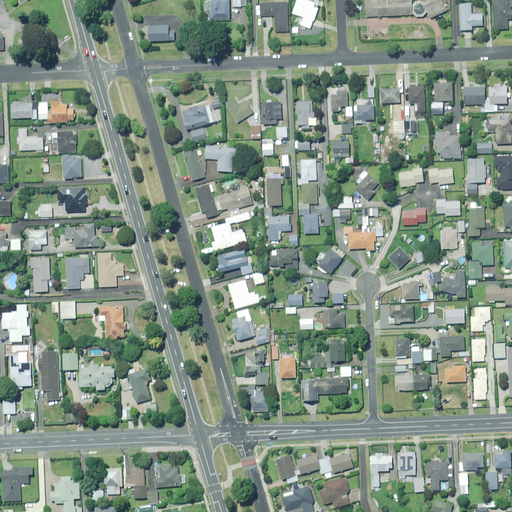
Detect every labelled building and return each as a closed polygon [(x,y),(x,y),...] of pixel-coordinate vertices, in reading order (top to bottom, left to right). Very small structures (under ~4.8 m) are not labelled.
[(210,0),(211,1),(214,1),(214,10),(211,10),(211,20),(232,20),(232,0),(210,0)] [(300,0),(295,13),(306,18),(303,25),(314,29),(322,9),(317,7),(320,0),(319,0),(300,0)] [(414,3),(413,0),(371,0),(366,0),(367,16),(414,14),(415,15),(416,16),(417,16),(418,17),(419,17),(420,17),(421,17),(422,17),(423,17),(424,17),(424,16),(425,16),(426,15),(427,14),(427,13),(430,18),(447,9),(442,0),(425,0),(423,1),(422,0),(421,0),(420,0),(419,0),(418,0),(417,1),(416,1),(415,2),(414,3)] [(511,0),(498,0),(499,1),(493,1),(495,29),(509,29),(508,19),(511,18),(511,0)] [(291,31),(290,2),(263,3),(263,16),(278,16),(278,32),(291,31)] [(473,15),(472,3),(459,4),(461,30),(473,29),(473,26),(483,25),(482,14),(473,15)] [(174,31),(173,25),(151,26),(152,41),(178,40),(178,31),(174,31)] [(445,101),(454,100),(454,83),(435,83),(436,101),(433,101),(433,113),(445,113),(445,101)] [(497,88),(491,88),(490,103),(508,103),(509,86),(497,85),(497,88)] [(425,86),(409,86),(409,104),(419,104),(419,111),(426,111),(425,86)] [(466,97),(464,97),(464,104),(486,104),(486,86),(464,87),(464,92),(466,92),(466,97)] [(401,102),(400,87),(381,88),(382,103),(401,102)] [(347,106),(348,106),(348,90),(337,90),(337,94),(334,94),(334,111),(342,111),(342,106),(347,106)] [(242,103),(238,97),(228,103),(240,123),(258,112),(249,98),(242,103)] [(73,104),(65,104),(65,99),(54,99),(54,105),(54,115),(51,115),(51,123),(71,123),(71,120),(79,120),(79,108),(73,109),(73,104)] [(311,101),(300,101),(300,124),(315,124),(315,119),(318,119),(318,112),(316,112),(316,104),(311,104),(311,101)] [(50,119),(51,103),(42,102),(42,109),(41,119),(50,119)] [(189,132),(224,119),(221,110),(215,112),(213,104),(209,105),(208,102),(193,107),(195,112),(188,114),(191,122),(186,123),(189,132)] [(285,119),(284,102),(263,103),(264,125),(281,124),(280,119),(285,119)] [(40,119),(40,109),(36,109),(36,104),(14,104),(15,119),(34,118),(34,119),(40,119)] [(375,119),(374,104),(355,105),(356,123),(366,123),(366,120),(375,119)] [(511,143),(511,119),(485,119),(485,132),(497,132),(497,143),(511,143)] [(413,121),(407,120),(407,131),(416,131),(416,123),(413,123),(413,121)] [(351,133),(351,126),(354,126),(354,123),(350,123),(345,123),(345,133),(351,133)] [(264,139),(264,126),(255,126),(255,139),(264,139)] [(291,137),(290,127),(279,127),(280,138),(291,137)] [(30,129),(22,129),(22,138),(20,138),(20,145),(22,145),(22,150),(39,150),(39,152),(47,152),(47,137),(30,137),(30,129)] [(80,153),(79,135),(79,131),(60,132),(61,153),(80,153)] [(452,135),(452,132),(437,132),(437,147),(438,147),(438,153),(441,153),(441,158),(462,158),(462,136),(452,135)] [(349,142),(344,142),(344,139),(336,139),(336,142),(336,153),(336,157),(345,157),(345,153),(349,153),(349,142)] [(484,143),(484,139),(478,139),(478,153),(493,153),(493,143),(484,143)] [(277,155),(276,140),(265,140),(266,156),(277,155)] [(298,140),(298,149),(301,149),(301,150),(314,150),(314,140),(298,140)] [(239,148),(209,146),(208,159),(221,160),(220,171),(235,172),(235,162),(239,162),(239,148)] [(205,154),(203,148),(186,153),(194,181),(208,177),(202,155),(205,154)] [(511,154),(511,155),(496,155),(496,158),(494,158),(494,167),(497,167),(497,171),(502,171),(502,176),(496,176),(496,179),(495,179),(495,187),(502,187),(502,190),(511,189),(511,154)] [(73,157),(73,155),(66,155),(67,179),(76,179),(76,177),(87,177),(86,157),(73,157)] [(487,182),(486,159),(468,159),(469,184),(467,184),(468,195),(478,195),(478,182),(487,182)] [(321,204),(320,160),(304,160),(305,179),(301,179),(301,185),(305,185),(306,204),(321,204)] [(0,183),(12,183),(12,166),(0,165),(0,183)] [(425,181),(424,168),(414,169),(414,171),(400,173),(402,187),(417,185),(417,182),(425,181)] [(439,170),(439,168),(429,169),(431,183),(440,182),(440,184),(455,183),(454,169),(439,170)] [(377,192),(374,189),(380,182),(365,170),(356,181),(361,184),(357,189),(367,198),(370,200),(377,192)] [(282,178),(282,174),(270,175),(271,206),(285,205),(285,178),(282,178)] [(243,212),(242,208),(253,205),(247,181),(236,184),(238,192),(221,196),(225,211),(231,209),(233,215),(243,212)] [(221,215),(212,185),(198,189),(205,213),(207,213),(209,219),(221,215)] [(90,211),(89,187),(61,188),(61,201),(68,201),(68,212),(90,211)] [(354,208),(354,196),(344,197),(345,203),(338,203),(338,208),(354,208)] [(511,196),(510,196),(506,200),(509,203),(504,203),(503,211),(505,211),(505,227),(511,227),(511,232),(511,231),(511,196)] [(436,208),(438,208),(438,213),(446,213),(447,215),(462,215),(462,201),(447,201),(447,199),(436,200),(436,208)] [(0,201),(0,215),(14,216),(14,202),(0,201)] [(312,205),(305,205),(305,203),(302,203),(302,205),(302,215),(307,215),(307,234),(319,234),(318,210),(312,210),(312,205)] [(56,217),(56,205),(45,205),(45,208),(41,207),(41,217),(56,217)] [(485,227),(484,207),(471,207),(471,228),(469,228),(469,236),(481,236),(481,227),(485,227)] [(379,216),(379,209),(364,208),(363,221),(360,220),(359,224),(369,225),(369,216),(379,216)] [(428,221),(427,208),(417,208),(417,210),(402,211),(403,225),(419,224),(419,222),(428,221)] [(335,217),(342,217),(342,220),(343,220),(343,223),(352,224),(353,217),(353,212),(342,211),(342,209),(336,209),(336,212),(335,217)] [(228,219),(229,224),(215,228),(218,242),(215,243),(217,251),(250,242),(248,233),(236,236),(233,224),(254,218),(252,213),(228,219)] [(270,236),(271,236),(272,241),(284,240),(283,231),(294,231),(293,216),(270,217),(271,228),(271,229),(269,229),(270,236)] [(68,239),(71,239),(71,243),(75,243),(75,239),(78,239),(78,247),(101,247),(101,236),(98,236),(97,224),(87,224),(87,231),(78,231),(78,228),(68,228),(68,239)] [(373,226),(373,228),(363,228),(363,232),(354,232),(354,227),(347,227),(347,234),(351,234),(351,248),(368,248),(368,250),(377,250),(377,236),(384,236),(384,226),(373,226)] [(441,238),(442,238),(443,249),(458,248),(458,229),(454,230),(454,228),(445,228),(445,230),(440,230),(441,238)] [(0,246),(4,247),(3,250),(10,252),(13,241),(8,239),(10,233),(0,230),(0,246)] [(50,231),(32,231),(33,250),(45,250),(44,244),(50,244),(50,231)] [(302,246),(301,235),(293,236),(293,247),(302,246)] [(24,250),(23,240),(14,240),(14,250),(24,250)] [(511,240),(504,241),(504,248),(502,248),(502,252),(504,252),(505,268),(511,268),(511,272),(511,240)] [(494,241),(482,241),(482,243),(473,243),(473,262),(471,262),(471,278),(482,278),(482,265),(494,265),(494,241)] [(411,258),(401,247),(390,258),(400,268),(411,258)] [(256,273),(250,249),(221,256),(223,264),(222,264),(224,273),(243,268),(245,275),(256,273)] [(301,252),(301,250),(274,249),(273,267),(302,269),(303,259),(306,259),(306,253),(301,252)] [(340,269),(337,267),(344,256),(333,249),(322,266),(331,272),(335,275),(340,269)] [(427,260),(423,251),(417,254),(418,257),(416,258),(419,263),(427,260)] [(114,261),(114,253),(101,254),(102,287),(120,287),(120,276),(127,276),(127,265),(119,265),(119,261),(114,261)] [(92,273),(92,258),(69,258),(70,289),(83,289),(83,278),(87,278),(87,273),(92,273)] [(53,280),(53,259),(34,259),(34,269),(36,269),(37,292),(51,292),(51,280),(53,280)] [(457,297),(467,297),(467,270),(456,270),(456,278),(454,280),(445,277),(441,289),(454,294),(457,294),(457,297)] [(439,271),(431,273),(434,282),(441,280),(439,271)] [(268,283),(265,272),(255,274),(258,285),(268,283)] [(259,295),(258,292),(252,294),(248,280),(231,285),(238,309),(269,300),(268,296),(262,297),(261,294),(259,295)] [(328,282),(315,283),(316,303),(326,303),(326,296),(328,296),(328,282)] [(420,299),(419,282),(403,283),(404,300),(420,299)] [(496,302),(496,301),(506,301),(506,305),(511,304),(511,288),(506,289),(506,286),(486,287),(486,301),(490,301),(490,303),(496,302)] [(345,303),(345,293),(332,293),(333,303),(345,303)] [(306,306),(306,295),(291,295),(291,305),(306,306)] [(80,319),(79,302),(63,302),(64,319),(80,319)] [(30,326),(31,305),(21,305),(21,312),(15,312),(15,313),(6,313),(6,329),(13,329),(13,342),(25,342),(25,335),(33,335),(33,326),(30,326)] [(414,306),(406,305),(390,305),(390,316),(396,316),(395,323),(402,323),(402,322),(414,322),(414,306)] [(129,336),(128,306),(101,307),(102,321),(108,321),(109,339),(119,339),(119,337),(129,336)] [(492,322),(491,307),(476,307),(476,316),(472,317),(473,331),(484,331),(484,322),(492,322)] [(338,313),(338,310),(327,310),(327,328),(346,328),(346,313),(338,313)] [(259,336),(253,315),(241,318),(234,320),(238,332),(240,332),(242,341),(259,336)] [(317,329),(317,319),(303,319),(304,330),(317,329)] [(503,325),(495,326),(496,342),(506,341),(505,335),(503,335),(503,325)] [(273,342),(270,328),(260,330),(261,337),(258,337),(260,345),(273,342)] [(464,350),(464,336),(441,337),(441,357),(452,356),(451,350),(464,350)] [(328,352),(328,354),(314,354),(313,368),(330,368),(330,372),(337,372),(337,368),(335,368),(335,362),(346,362),(346,339),(329,339),(328,345),(333,345),(333,352),(328,352)] [(411,357),(411,339),(396,339),(396,357),(411,357)] [(486,361),(486,339),(473,339),(474,361),(486,361)] [(394,341),(385,341),(385,352),(394,352),(394,341)] [(507,358),(506,344),(495,344),(495,358),(507,358)] [(420,350),(420,347),(413,347),(413,363),(425,363),(425,360),(438,360),(438,350),(420,350)] [(21,362),(21,350),(13,350),(13,386),(34,386),(34,362),(21,362)] [(63,400),(61,351),(46,352),(46,359),(41,359),(42,371),(43,371),(45,401),(63,400)] [(81,370),(81,354),(66,354),(66,370),(81,370)] [(272,369),(267,369),(267,355),(258,355),(258,365),(251,365),(251,372),(258,372),(258,385),(272,385),(272,369)] [(282,358),(283,367),(281,367),(281,371),(283,371),(283,378),(299,378),(299,358),(282,358)] [(118,384),(118,369),(115,369),(115,367),(102,367),(102,365),(93,364),(93,368),(84,368),(84,373),(82,373),(82,387),(100,388),(99,390),(109,390),(109,388),(115,388),(115,384),(118,384)] [(467,381),(467,366),(453,366),(453,369),(445,369),(445,373),(446,382),(467,381)] [(353,376),(353,367),(344,368),(344,376),(353,376)] [(488,399),(487,368),(478,368),(478,379),(475,379),(475,399),(488,399)] [(154,400),(148,370),(131,374),(134,389),(135,389),(139,403),(154,400)] [(429,389),(428,375),(398,376),(398,390),(429,389)] [(348,393),(347,378),(303,381),(305,401),(319,400),(319,395),(348,393)] [(130,380),(123,381),(125,391),(132,390),(130,380)] [(264,389),(258,389),(258,385),(251,385),(251,395),(254,395),(254,412),(272,412),(271,392),(264,392),(264,389)] [(19,414),(19,397),(6,398),(6,414),(19,414)] [(133,420),(133,407),(124,406),(124,420),(133,420)] [(417,475),(416,452),(399,453),(400,477),(406,477),(405,475),(417,475)] [(511,472),(511,471),(511,452),(494,453),(495,468),(499,468),(499,473),(511,472)] [(385,453),(373,453),(373,474),(372,474),(373,490),(381,490),(381,480),(389,480),(389,470),(395,470),(394,456),(385,456),(385,453)] [(485,466),(484,453),(463,454),(463,463),(460,463),(461,470),(479,469),(479,467),(485,466)] [(355,468),(351,454),(341,457),(341,456),(322,461),(321,455),(300,461),(304,475),(323,469),(324,474),(336,471),(336,473),(355,468)] [(301,481),(294,456),(279,460),(285,480),(290,479),(291,484),(301,481)] [(449,479),(448,461),(427,462),(428,477),(432,477),(433,490),(440,490),(440,480),(449,479)] [(174,466),(162,466),(163,478),(158,478),(159,488),(184,486),(183,465),(174,466)] [(36,467),(15,468),(16,471),(5,471),(6,501),(24,501),(23,488),(30,488),(30,483),(33,483),(33,475),(36,475),(36,467)] [(150,486),(149,468),(133,469),(133,477),(128,477),(129,487),(133,487),(133,493),(136,493),(137,499),(151,498),(151,504),(161,504),(161,491),(150,491),(150,486)] [(123,494),(123,487),(126,487),(126,469),(118,469),(107,469),(107,490),(110,490),(110,495),(123,494)] [(498,489),(498,472),(487,473),(487,490),(498,489)] [(470,494),(469,473),(460,474),(461,494),(470,494)] [(58,504),(63,504),(63,501),(66,501),(66,505),(66,511),(84,511),(84,507),(78,507),(78,499),(83,499),(83,483),(77,483),(77,481),(74,481),(74,477),(64,477),(64,482),(61,482),(62,492),(53,492),(53,502),(58,501),(58,504)] [(351,492),(348,478),(327,483),(329,490),(322,491),(326,505),(336,503),(337,508),(351,505),(348,492),(351,492)] [(426,491),(425,478),(414,479),(415,492),(426,491)] [(319,511),(315,494),(313,487),(285,494),(286,498),(289,511),(300,508),(301,511),(319,511)] [(106,503),(106,491),(94,491),(95,503),(106,503)] [(451,511),(453,505),(436,501),(433,511),(434,511),(451,511)] [(497,502),(488,502),(488,504),(479,504),(479,508),(474,508),(473,511),(488,511),(489,507),(497,507),(497,502)]
